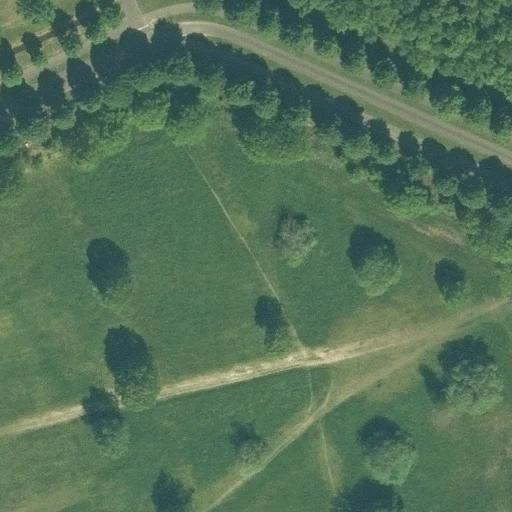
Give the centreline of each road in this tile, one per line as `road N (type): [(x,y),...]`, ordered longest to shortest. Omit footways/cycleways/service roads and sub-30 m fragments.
road 1 (unclassified): [(511,159),(224,31),(182,26),(142,43)]
road 2 (unclassified): [(142,43),(218,54),(511,185)]
road 3 (unclassified): [(0,108),(142,43)]
